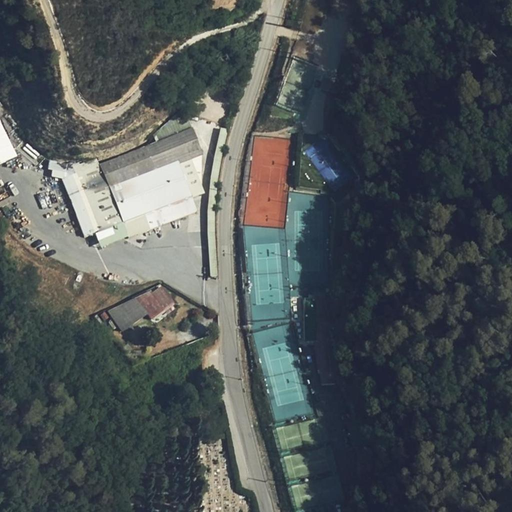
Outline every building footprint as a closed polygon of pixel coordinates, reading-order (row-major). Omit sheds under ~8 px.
[(0,118),(0,163),(16,157),(0,118)] [(225,142),(227,128),(221,127),(219,142),(225,142)] [(100,163),(123,224),(191,198),(177,163),(202,153),(192,128),(100,163)] [(360,181),(355,182),(356,188),(347,191),(350,198),(362,194),(360,181)] [(161,286),(144,300),(141,296),(107,312),(121,333),(147,315),(151,320),(174,303),(161,286)] [(314,341),(327,341),(326,299),(305,300),(306,341),(314,341)] [(327,341),(314,341),(316,361),(329,359),(327,341)] [(331,368),(329,359),(316,361),(318,373),(320,372),(321,385),(336,383),(331,368)]
